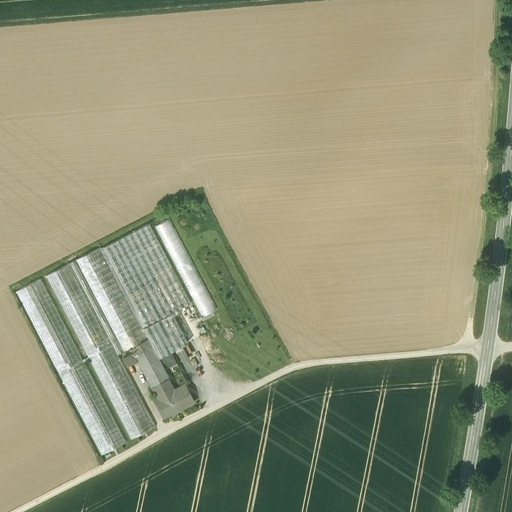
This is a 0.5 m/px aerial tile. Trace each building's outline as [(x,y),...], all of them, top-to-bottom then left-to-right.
[(170,218),(154,226),(202,318),(218,310),(170,218)] [(149,224),(101,249),(142,329),(172,313),(190,303),(149,224)] [(82,360),(40,279),(15,292),(101,455),(125,443),(84,364),(90,362),(131,440),(155,427),(118,355),(131,348),(147,339),(142,329),(101,249),(100,248),(45,276),(87,357),(82,360)] [(172,313),(142,329),(147,339),(148,339),(147,339),(157,358),(187,343),(172,313)] [(157,358),(147,339),(131,348),(152,387),(168,379),(157,358)] [(174,390),(168,379),(152,387),(158,399),(155,400),(164,418),(194,402),(185,384),(174,390)]
